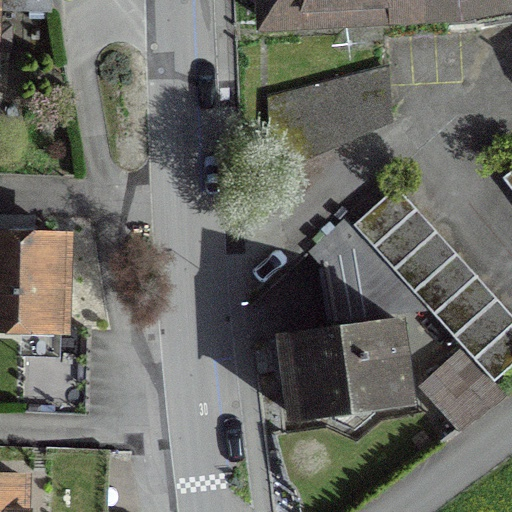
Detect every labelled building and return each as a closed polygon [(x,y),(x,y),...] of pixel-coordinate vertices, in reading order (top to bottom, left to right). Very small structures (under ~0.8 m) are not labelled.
[(0,0),(0,12),(46,14),(46,0),(0,0)] [(458,16),(511,6),(511,0),(260,0),(262,27),(303,24),(303,13),(379,8),(380,20),(458,16)] [(383,73),(266,103),(270,170),(386,118),(383,73)] [(511,171),(500,181),(511,197),(511,171)] [(350,229),(490,385),(511,365),(511,323),(393,191),(350,229)] [(330,325),(424,313),(342,221),(307,254),(320,269),(330,325)] [(0,239),(0,331),(24,332),(21,417),(79,418),(81,330),(58,330),(61,241),(0,239)] [(407,405),(397,326),(279,342),(290,420),(329,415),(330,422),(351,431),(369,416),(368,411),(407,405)] [(498,400),(458,356),(431,380),(432,391),(464,426),(498,400)] [(0,511),(18,511),(20,481),(0,480),(0,511)]
